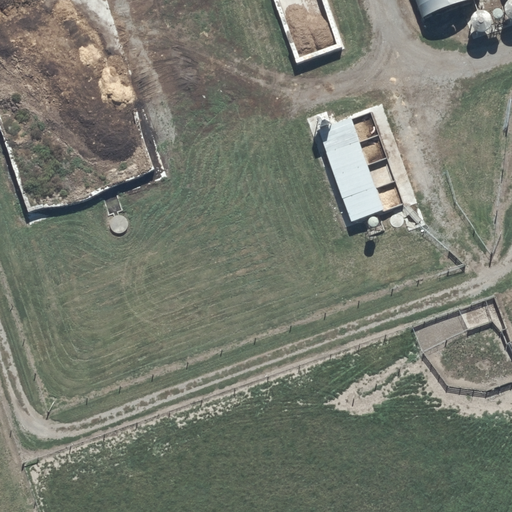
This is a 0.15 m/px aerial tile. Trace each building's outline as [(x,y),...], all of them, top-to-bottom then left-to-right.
[(324,0),(273,0),(297,68),(343,54),(324,0)] [(415,0),(424,24),(480,4),(479,0),(415,0)] [(485,20),(480,21),(476,24),(474,28),(474,32),(475,37),(479,40),(483,42),(488,41),(492,38),(495,34),(495,29),(493,25),(490,22),(485,20)] [(317,132),(351,225),(386,212),(352,120),(317,132)] [(370,225),(371,226),(372,227),(373,227),(375,227),(376,226),(377,225),(378,224),(378,222),(378,221),(377,220),(376,219),(375,218),(373,218),(372,218),(370,219),(369,220),(369,222),(369,223),(370,225)] [(478,425),(468,410),(444,427),(453,441),(478,425)]
